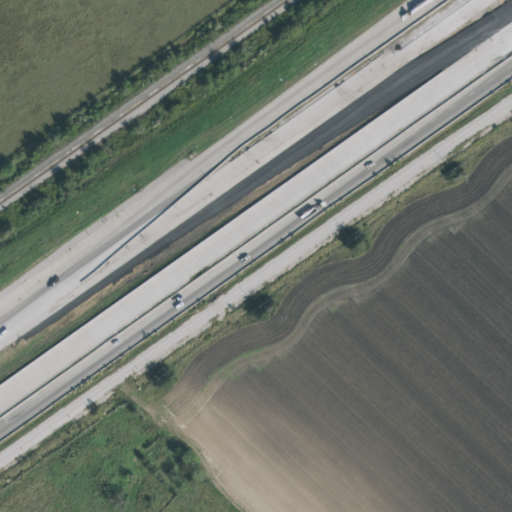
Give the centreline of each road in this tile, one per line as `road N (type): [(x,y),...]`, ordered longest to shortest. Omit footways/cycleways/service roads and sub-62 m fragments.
road 1 (motorway): [(0,397),(511,37)]
road 2 (tertiary): [(0,464),(511,104)]
road 3 (motorway): [(416,0),(22,311)]
road 4 (motorway): [(472,0),(159,227)]
road 5 (motorway): [(159,227),(22,311)]
